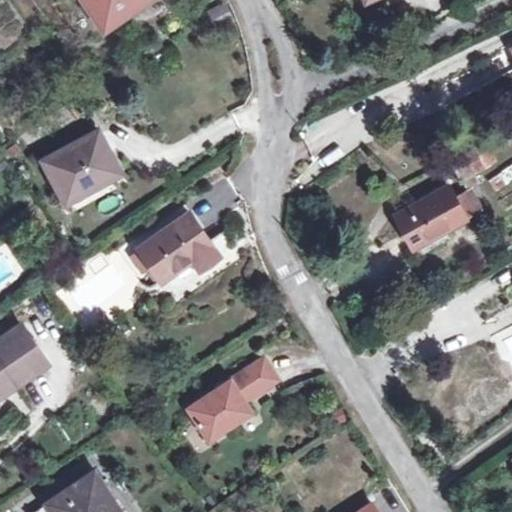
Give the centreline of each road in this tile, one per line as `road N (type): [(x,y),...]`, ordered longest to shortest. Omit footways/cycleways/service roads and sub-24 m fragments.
road 1 (residential): [(433,511),(270,234),(272,110)]
road 2 (residential): [(272,110),(508,0)]
